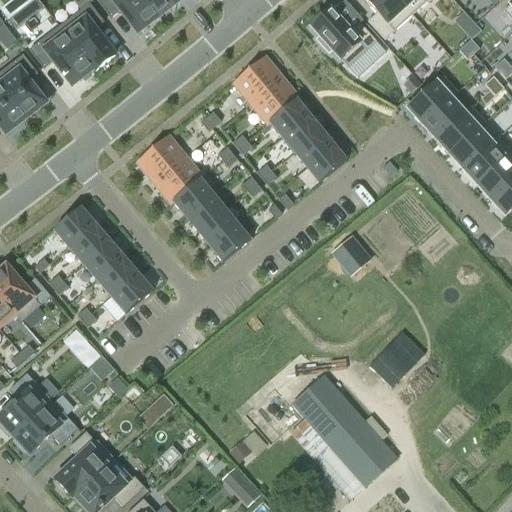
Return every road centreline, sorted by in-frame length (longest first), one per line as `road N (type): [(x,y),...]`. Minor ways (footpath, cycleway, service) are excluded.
road 1 (residential): [(71,158),(196,303),(365,160)]
road 2 (residential): [(71,158),(246,19)]
road 3 (residential): [(511,245),(491,241),(413,147),(388,144),(365,160)]
